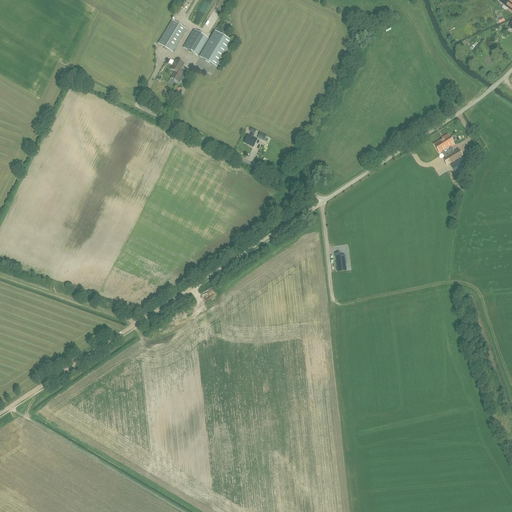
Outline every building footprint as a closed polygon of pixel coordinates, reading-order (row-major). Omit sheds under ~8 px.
[(508,9),(507,9),(511,12),(511,0),(500,0),(499,2),(508,9)] [(192,21),(198,25),(201,20),(196,16),(192,21)] [(173,52),(186,29),(172,21),(158,44),(173,52)] [(455,36),(457,42),(473,35),(471,30),(455,36)] [(217,67),(232,41),(215,31),(199,57),(217,67)] [(203,42),(204,39),(193,32),(183,48),(195,55),(200,46),(201,47),(204,42),(203,42)] [(178,68),(180,70),(184,64),(176,60),(171,69),(175,72),(178,68)] [(179,73),(180,70),(178,68),(175,72),(171,78),(174,80),(174,81),(176,82),(177,82),(177,81),(177,82),(178,81),(180,83),(184,76),(182,75),(182,74),(179,73)] [(253,147),(257,139),(252,137),(254,135),(251,133),(249,136),(248,135),(244,143),(253,147)] [(440,140),(446,150),(454,145),(447,135),(442,138),(443,139),(440,140)] [(440,154),(446,150),(440,140),(434,144),(440,154)] [(458,149),(443,159),(447,165),(462,156),(458,149)] [(457,175),(464,171),(468,168),(462,159),(451,166),(457,175)] [(344,255),(336,257),(338,271),(346,270),(344,255)]
